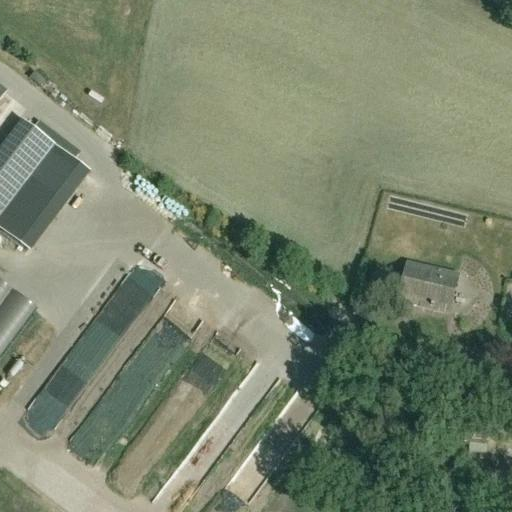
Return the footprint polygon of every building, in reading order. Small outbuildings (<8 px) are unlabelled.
[(0,219),(56,148),(22,122),(0,150),(0,219)] [(450,314),(459,276),(408,264),(399,302),(450,314)] [(0,360),(34,312),(0,286),(0,360)] [(489,383),(441,379),(441,391),(488,394),(489,383)] [(468,454),(485,455),(487,437),(470,436),(468,454)]
